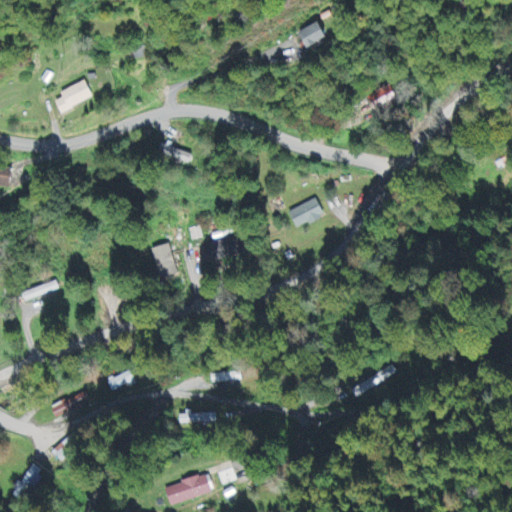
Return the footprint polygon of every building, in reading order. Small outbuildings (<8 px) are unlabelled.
[(301,51),(325,41),(317,23),(293,34),(301,51)] [(90,101),(83,84),(58,94),(61,101),(53,103),(58,114),(90,101)] [(189,166),(192,156),(162,145),(158,155),(189,166)] [(0,187),(9,188),(10,170),(0,169),(0,187)] [(293,230),(322,219),(315,201),(286,212),(293,230)] [(205,273),(227,267),(225,259),(236,255),(231,239),(198,249),(205,273)] [(175,276),(169,246),(152,249),(157,279),(175,276)] [(22,295),(25,304),(58,292),(55,283),(22,295)] [(107,383),(112,394),(135,385),(130,373),(107,383)] [(53,420),(88,403),(83,393),(48,410),(53,420)] [(179,416),(180,425),(215,423),(215,415),(179,416)] [(52,451),(60,465),(82,451),(74,438),(52,451)] [(14,497),(26,504),(44,472),(31,465),(14,497)] [(168,509),(212,493),(206,475),(162,491),(168,509)]
